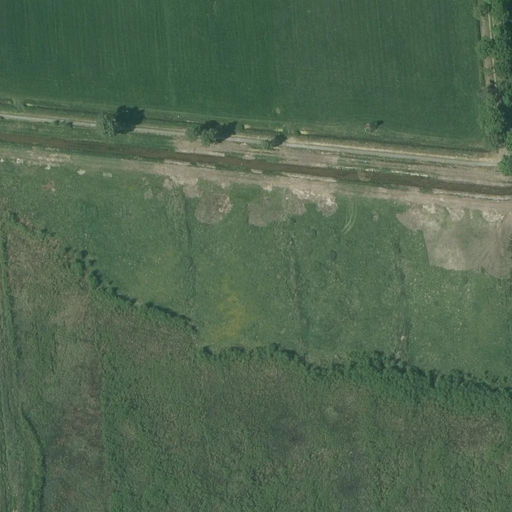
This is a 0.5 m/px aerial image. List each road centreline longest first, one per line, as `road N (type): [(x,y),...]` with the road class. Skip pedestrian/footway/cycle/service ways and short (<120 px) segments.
road 1 (track): [(511,156),(0,109)]
road 2 (track): [(489,0),(501,163)]
